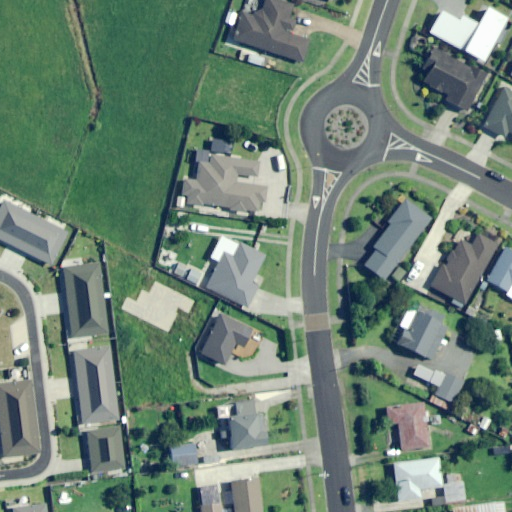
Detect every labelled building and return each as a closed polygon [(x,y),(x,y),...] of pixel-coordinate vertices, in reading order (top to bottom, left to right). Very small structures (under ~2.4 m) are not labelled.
[(289,5),(274,0),(261,0),(259,10),(250,15),(240,12),(230,40),(299,62),(306,40),(287,34),(292,20),(285,18),(289,5)] [(505,18),(484,7),(475,25),(459,16),(456,20),(438,11),(427,32),(481,62),(505,18)] [(483,73),(430,47),(424,58),(431,61),(420,83),(443,94),(441,100),(464,112),(483,73)] [(511,91),(500,86),(480,127),(502,137),(504,133),(511,137),(511,91)] [(256,161),(209,156),(208,164),(196,163),(194,180),(181,179),(180,194),(185,195),(184,203),(227,207),(226,209),(256,213),(258,201),(263,202),(265,186),(254,185),(255,177),(256,161)] [(66,229),(2,198),(0,201),(0,241),(49,265),(66,229)] [(428,217),(404,198),(369,246),(373,249),(361,266),(382,281),(428,217)] [(428,286),(450,298),(448,302),(460,308),(466,298),(494,245),(475,235),(464,229),(451,252),(447,250),(428,286)] [(263,256),(237,244),(231,257),(221,253),(204,288),(245,308),(255,286),(250,283),(263,256)] [(511,253),(502,248),(485,281),(504,292),(503,295),(511,299),(511,253)] [(98,262),(82,264),(81,257),(63,259),(63,266),(61,266),(68,340),(106,337),(98,262)] [(200,274),(176,262),(170,275),(194,287),(200,274)] [(428,310),(425,316),(414,311),(412,316),(403,312),(397,326),(402,329),(395,344),(429,360),(445,326),(439,323),(441,317),(428,310)] [(242,325),(217,313),(198,354),(222,366),(233,344),(241,348),(248,335),(239,331),(242,325)] [(116,420),(107,347),(71,351),(80,424),(116,420)] [(460,382),(415,365),(411,376),(435,385),(431,395),(452,403),(460,382)] [(37,454),(28,380),(0,383),(0,453),(2,466),(27,463),(26,455),(37,454)] [(224,416),(225,424),(217,425),(219,440),(227,439),(229,450),(264,445),(259,412),(267,411),(266,399),(234,403),(236,415),(224,416)] [(426,447),(420,403),(383,407),(385,424),(395,423),(398,451),(426,447)] [(119,455),(116,427),(84,431),(89,474),(121,470),(119,455)] [(196,464),(193,442),(168,445),(170,467),(196,464)] [(439,487),(435,458),(391,463),(396,502),(418,499),(417,489),(439,487)] [(258,511),(255,479),(228,482),(231,511),(258,511)] [(464,499),(461,481),(441,485),(444,502),(464,499)] [(502,511),(501,502),(450,508),(450,511),(502,511)]
